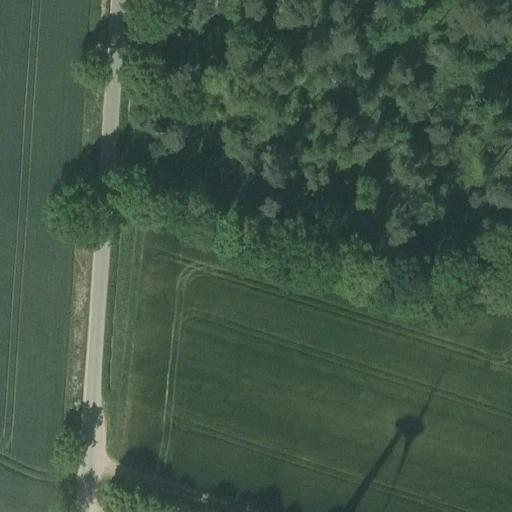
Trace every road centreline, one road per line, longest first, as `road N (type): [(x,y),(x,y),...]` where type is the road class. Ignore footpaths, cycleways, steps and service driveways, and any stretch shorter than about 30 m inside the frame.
road 1 (unclassified): [(85,511),(113,0)]
road 2 (track): [(237,511),(88,465)]
